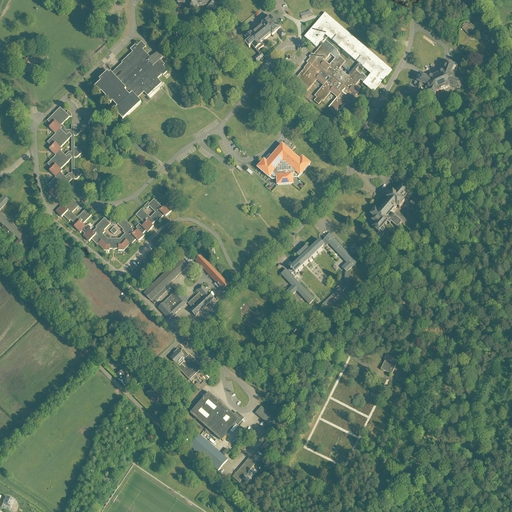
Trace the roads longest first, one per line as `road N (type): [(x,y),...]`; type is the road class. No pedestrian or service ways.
road 1 (residential): [(48,214),(66,197),(106,204),(136,195),(176,153),(219,128),(257,82)]
road 2 (residential): [(125,393),(0,265)]
road 3 (residential): [(244,279),(214,234),(190,219),(164,226),(117,274)]
road 4 (residential): [(347,159),(410,44),(402,0)]
road 5 (residential): [(243,511),(125,393)]
road 6 (residential): [(244,279),(345,184),(347,159)]
road 7 (residential): [(257,82),(160,0)]
